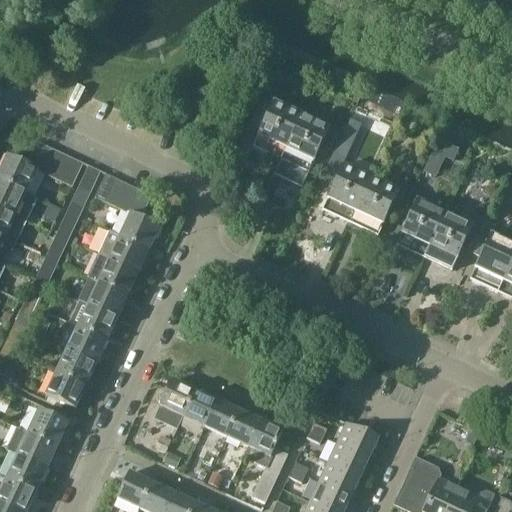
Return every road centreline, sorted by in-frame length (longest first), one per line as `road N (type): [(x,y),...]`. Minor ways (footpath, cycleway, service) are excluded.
road 1 (residential): [(71,511),(194,249)]
road 2 (residential): [(0,110),(24,104),(181,175),(207,211),(194,249)]
road 3 (residential): [(443,367),(194,249)]
road 4 (tertiary): [(511,80),(337,0)]
road 5 (residential): [(376,511),(443,367)]
